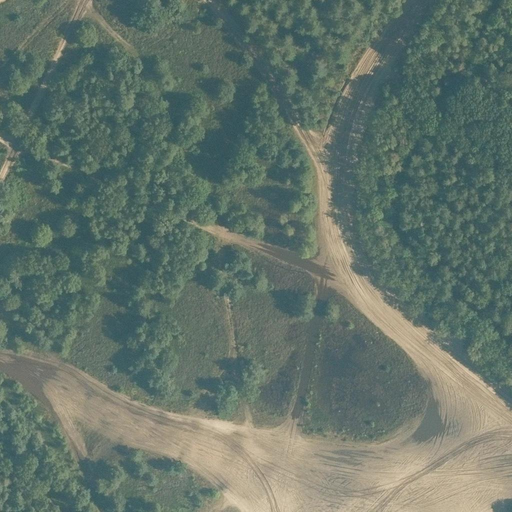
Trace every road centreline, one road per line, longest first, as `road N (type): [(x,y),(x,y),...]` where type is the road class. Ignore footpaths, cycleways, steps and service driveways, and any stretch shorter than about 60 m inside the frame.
road 1 (track): [(511,459),(358,465),(156,420),(0,366)]
road 2 (track): [(374,63),(333,192),(269,73),(211,0)]
road 3 (track): [(333,192),(346,263),(511,432)]
road 4 (unknown): [(219,230),(0,135)]
road 5 (track): [(0,198),(75,0)]
